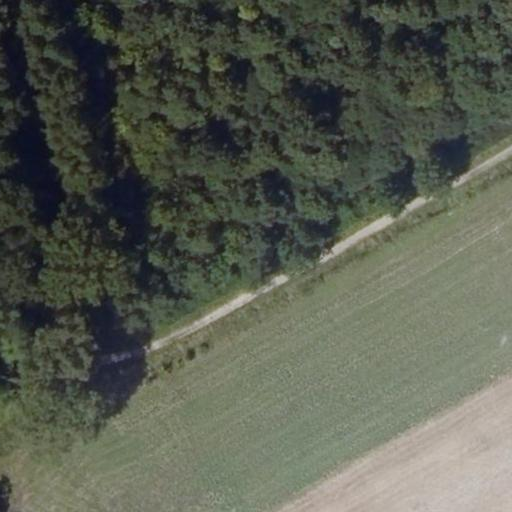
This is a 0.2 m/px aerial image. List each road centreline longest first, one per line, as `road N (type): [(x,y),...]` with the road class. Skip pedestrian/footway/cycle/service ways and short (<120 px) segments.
road 1 (track): [(511,159),(178,340),(0,423)]
road 2 (track): [(114,370),(1,0)]
